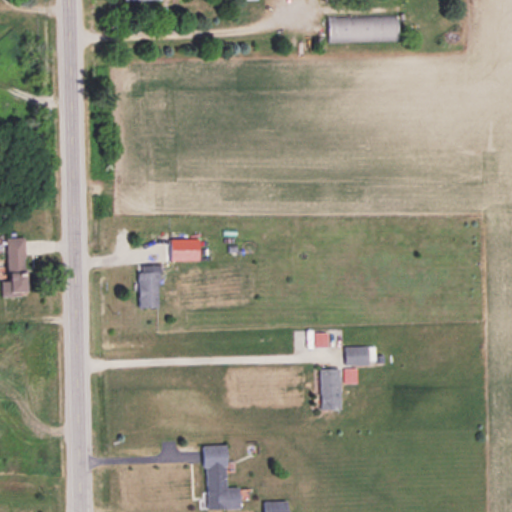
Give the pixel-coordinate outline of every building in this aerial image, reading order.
[(339,37),(398,35),(397,13),(338,15),(339,37)] [(26,235),(6,236),(8,278),(1,278),(2,294),(28,294),(26,235)] [(159,263),(138,263),(138,306),(159,306),(159,263)] [(341,367),(320,367),(320,408),(341,408),(341,367)] [(240,507),(240,486),(227,486),(227,443),(204,443),(204,507),(240,507)] [(288,511),(289,500),(263,500),(263,511),(288,511)]
